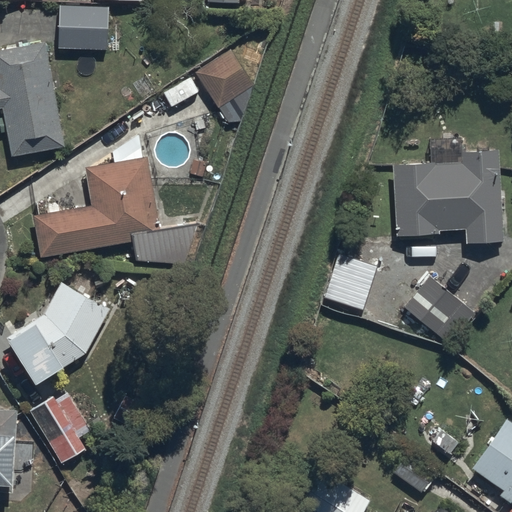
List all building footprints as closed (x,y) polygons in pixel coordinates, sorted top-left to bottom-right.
[(238,0),(206,0),(207,1),(224,1),(224,9),(238,10),(238,0)] [(107,4),(58,3),(57,46),(106,47),(107,4)] [(43,41),(0,53),(0,99),(11,157),(64,147),(43,41)] [(228,47),(194,70),(227,120),(236,119),(252,82),(228,47)] [(164,239),(148,158),(90,170),(94,210),(33,216),(42,263),(164,239)] [(501,161),(394,166),(398,236),(505,231),(501,161)] [(477,313),(429,272),(402,305),(411,313),(404,321),(424,338),(433,326),(452,342),(477,313)] [(8,343),(37,386),(85,354),(107,308),(62,286),(46,318),(8,343)] [(52,394),(29,409),(60,460),(84,446),(74,430),(86,423),(67,392),(55,400),(52,394)] [(16,413),(0,412),(0,492),(12,493),(16,413)] [(511,426),(506,422),(473,469),(511,496),(511,426)] [(309,487),(301,499),(321,511),(361,511),(371,498),(323,467),(320,471),(301,459),(291,476),(309,487)] [(403,459),(395,472),(421,489),(430,477),(403,459)]
